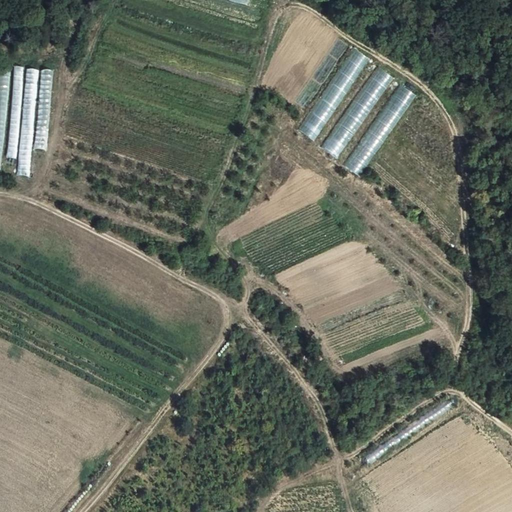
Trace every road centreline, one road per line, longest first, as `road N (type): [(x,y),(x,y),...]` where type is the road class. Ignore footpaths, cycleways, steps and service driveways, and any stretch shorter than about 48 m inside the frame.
road 1 (track): [(228,314),(253,322),(304,381),(340,459),(451,391),(467,322),(470,266),(457,150),(438,101),(315,12),(282,8),(208,211),(209,234),(245,279),(243,309)]
road 2 (track): [(79,511),(226,332),(228,314),(223,300),(73,218),(0,193)]
road 3 (track): [(245,279),(278,292),(337,369),(351,374),(369,376),(460,347)]
road 4 (track): [(114,0),(68,85),(33,200)]
